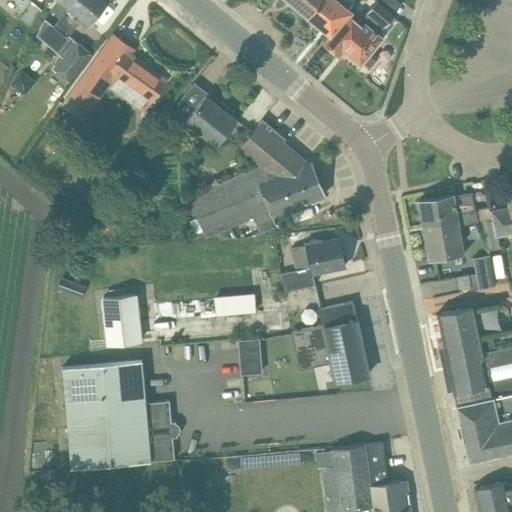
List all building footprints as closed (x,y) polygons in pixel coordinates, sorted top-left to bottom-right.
[(57,0),(67,9),(53,25),(66,37),(80,20),(87,25),(107,0),(57,0)] [(286,0),(307,17),(321,0),(286,0)] [(321,0),(307,17),(330,36),(349,13),(356,5),(349,0),(321,0)] [(349,13),(330,36),(324,43),(339,54),(343,50),(360,64),(361,62),(369,68),(378,58),(370,51),(382,37),(378,33),(385,25),(390,25),(394,20),(393,15),(393,14),(376,0),(358,21),(349,13)] [(62,57),(53,67),(69,81),(91,55),(75,42),(62,57)] [(115,64),(99,53),(62,104),(82,119),(115,74),(151,100),(165,80),(125,50),(115,64)] [(195,82),(179,101),(179,107),(180,134),(188,123),(216,145),(236,120),(233,117),(236,113),(209,91),(208,93),(195,82)] [(260,124),(247,139),(240,147),(262,165),(189,196),(205,237),(243,222),(249,238),(276,227),(272,217),(324,196),(309,162),(306,163),(260,124)] [(44,147),(50,153),(57,143),(51,138),(44,147)] [(144,201),(142,155),(123,155),(125,194),(131,193),(132,202),(144,201)] [(99,189),(86,199),(90,205),(103,195),(99,189)] [(418,200),(423,226),(457,220),(456,214),(475,210),(472,191),(454,195),(454,194),(418,200)] [(511,208),(478,215),(479,221),(482,221),(488,251),(500,248),(497,234),(511,230),(511,195),(508,196),(511,208)] [(457,220),(423,226),(429,260),(463,254),(458,225),(479,221),(478,215),(477,210),(475,210),(456,214),(457,220)] [(321,238),(305,242),(305,244),(291,247),(296,270),(280,273),(285,291),(315,284),(312,273),(345,266),(338,238),(322,242),(321,238)] [(475,273),(468,274),(470,286),(471,290),(494,285),(489,255),(473,258),(475,273)] [(470,286),(468,274),(457,277),(459,288),(470,286)] [(135,293),(103,296),(108,344),(140,341),(135,293)] [(254,294),(214,298),(216,315),(256,311),(254,294)] [(368,374),(352,301),(318,308),(322,324),(291,331),(299,369),(331,362),(335,382),(368,374)] [(456,309),(437,314),(440,332),(443,347),(446,357),(440,359),(442,368),(448,366),(453,390),(453,394),(455,399),(455,403),(468,461),(488,456),(511,451),(511,346),(482,353),(472,306),(456,309)] [(258,339),(238,340),(239,357),(260,356),(258,339)] [(145,402),(141,360),(62,367),(71,468),(174,458),(172,437),(177,436),(176,421),(171,421),(169,400),(145,402)] [(382,441),(362,444),(332,448),(332,450),(315,453),(317,464),(321,464),(328,511),(340,510),(340,511),(410,511),(410,502),(404,503),(401,480),(387,482),(382,441)] [(511,502),(511,482),(505,484),(504,481),(474,488),(479,511),(510,511),(509,503),(511,502)]
